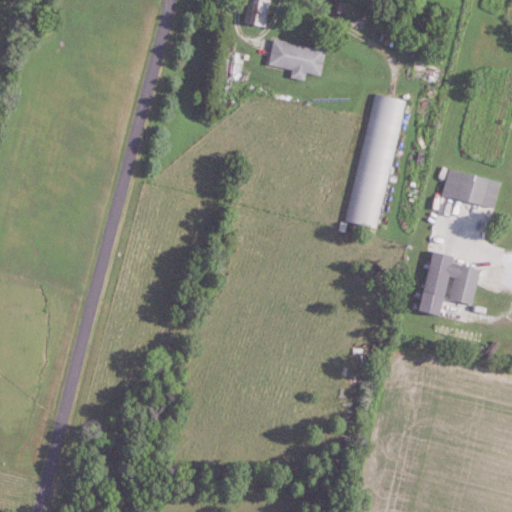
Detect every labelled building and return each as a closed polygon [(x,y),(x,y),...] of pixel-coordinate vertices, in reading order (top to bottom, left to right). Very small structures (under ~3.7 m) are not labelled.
[(270,0),(248,0),(249,26),(270,26),(270,0)] [(328,49),(275,41),(271,66),(294,70),(293,78),(307,80),(308,73),(324,75),(328,49)] [(378,228),(406,100),(375,93),(347,222),(378,228)] [(444,195),(496,208),(503,183),(451,169),(444,195)] [(422,310),(446,315),(449,298),(476,304),(484,264),(434,254),(422,310)]
